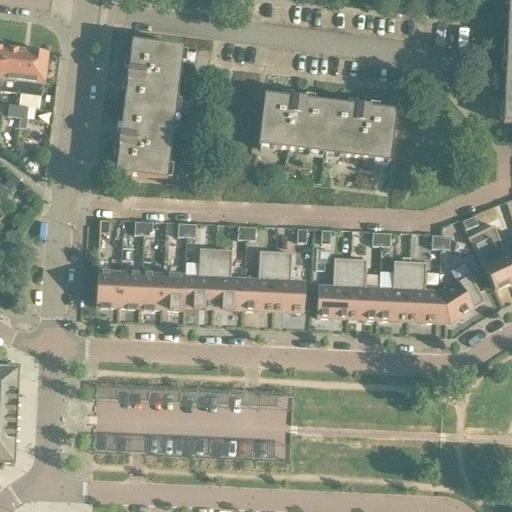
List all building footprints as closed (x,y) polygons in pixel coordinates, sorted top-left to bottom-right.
[(123,111),(175,117),(183,51),(131,45),(123,111)] [(0,94),(21,97),(26,53),(5,51),(0,87),(0,94)] [(26,53),(21,97),(19,108),(39,111),(42,87),(44,87),(48,56),(26,53)] [(511,58),(506,58),(503,126),(511,126),(511,58)] [(323,158),(330,106),(264,98),(258,149),(323,158)] [(330,106),(323,158),(389,166),(396,114),(330,106)] [(8,107),(6,119),(16,120),(18,109),(8,107)] [(18,109),(16,120),(17,120),(20,121),(19,131),(26,131),(27,121),(28,110),(18,109)] [(167,183),(175,117),(123,111),(115,177),(167,183)] [(2,188),(0,190),(0,201),(3,204),(10,194),(2,188)] [(474,220),(462,225),(465,233),(477,228),(474,220)] [(99,224),(99,237),(109,238),(109,224),(99,224)] [(134,239),(143,239),(143,226),(134,225),(134,239)] [(152,226),(143,226),(143,239),(152,240),(152,226)] [(177,241),(186,241),(187,228),(178,228),(177,241)] [(196,228),(187,228),(186,241),(195,242),(196,228)] [(511,285),(511,255),(506,258),(494,228),(467,241),(493,294),(511,285)] [(237,244),(246,244),(246,231),(237,230),(237,244)] [(255,231),(246,231),(246,244),(255,244),(255,231)] [(297,233),(296,246),(306,247),(306,233),(297,233)] [(321,234),(320,247),(330,248),(330,235),(321,234)] [(371,250),(380,250),(381,237),(372,237),(371,250)] [(390,237),(381,237),(380,250),(389,251),(390,237)] [(431,253),(440,253),(440,240),(431,239),(431,253)] [(449,240),(440,240),(440,253),(449,253),(449,240)] [(184,311),(213,313),(215,253),(199,252),(198,280),(184,279),(183,315),(184,315),(184,311)] [(213,313),(243,314),(244,282),(230,281),(232,254),(215,253),(213,313)] [(243,314),(272,316),(275,256),(259,255),(258,283),(244,282),(243,314)] [(291,257),(275,256),(272,316),(303,317),(305,285),(290,284),(291,257)] [(316,321),(347,323),(350,263),(333,262),(332,290),(317,289),(316,321)] [(347,323),(377,324),(378,292),(365,291),(366,264),(350,263),(347,323)] [(377,324),(407,325),(409,266),(393,265),(392,292),(378,292),(377,324)] [(407,325),(436,327),(438,295),(424,294),(426,266),(409,266),(407,325)] [(95,311),(118,312),(120,276),(97,275),(95,311)] [(118,312),(139,313),(141,277),(120,276),(118,312)] [(139,313),(161,314),(163,278),(141,277),(139,313)] [(436,327),(449,327),(461,320),(473,312),(485,305),(470,277),(440,295),(438,295),(436,327)] [(161,314),(183,315),(184,279),(163,278),(161,314)] [(0,467),(14,469),(19,371),(0,370),(0,467)] [(292,394),(98,387),(97,418),(292,427),(292,394)] [(290,434),(96,427),(95,459),(290,467),(290,434)]
